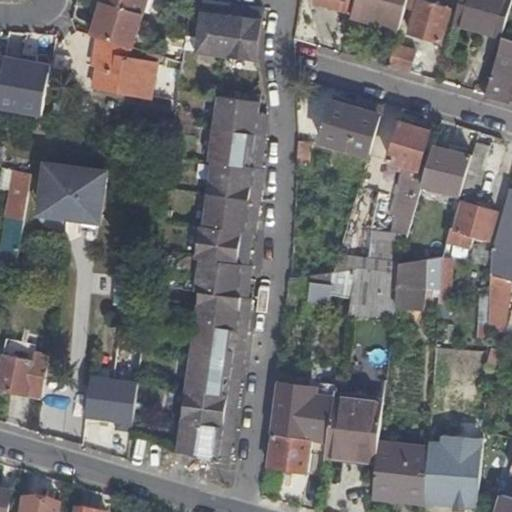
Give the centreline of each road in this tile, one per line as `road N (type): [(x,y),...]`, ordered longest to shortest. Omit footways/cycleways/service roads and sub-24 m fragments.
road 1 (residential): [(0,447),(225,511)]
road 2 (residential): [(327,68),(511,123)]
